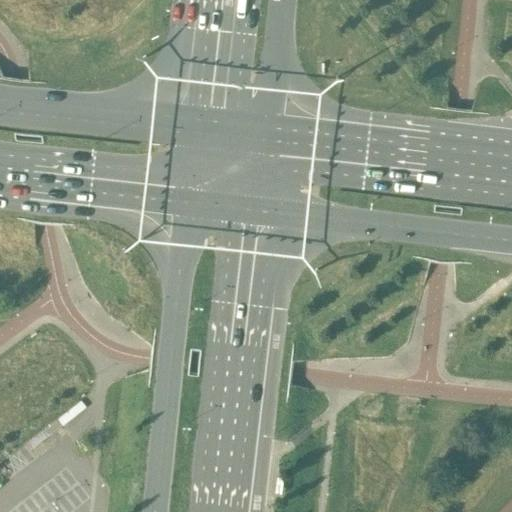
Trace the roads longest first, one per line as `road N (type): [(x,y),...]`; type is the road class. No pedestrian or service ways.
road 1 (secondary): [(187,202),(156,511)]
road 2 (secondary): [(218,511),(254,210)]
road 3 (primary): [(254,210),(511,241)]
road 4 (primary): [(511,156),(262,126)]
road 5 (primary): [(192,118),(0,97)]
road 6 (primary): [(0,181),(187,202)]
road 7 (tertiary): [(262,126),(276,0)]
